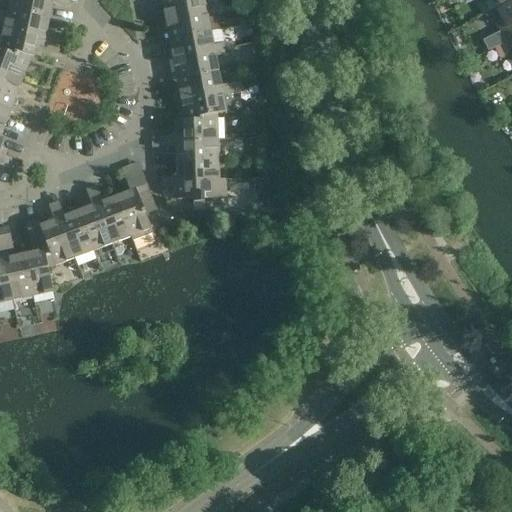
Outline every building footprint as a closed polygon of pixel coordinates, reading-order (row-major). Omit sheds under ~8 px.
[(52,3),(60,5),(60,0),(10,0),(8,9),(49,18),(52,3)] [(217,16),(215,5),(206,6),(205,0),(161,0),(165,20),(207,12),(209,17),(217,16)] [(486,0),(492,0),(497,9),(511,1),(511,0),(481,0),(483,2),(486,0)] [(496,25),(506,43),(511,40),(511,1),(497,9),(503,21),(496,25)] [(215,5),(217,16),(233,13),(232,8),(224,9),(223,3),(215,5)] [(46,32),(49,18),(8,9),(4,29),(45,38),(46,32)] [(211,32),(209,17),(207,12),(165,20),(169,40),(211,32)] [(43,43),(51,45),(53,34),(46,32),(45,38),(4,29),(0,48),(0,50),(32,56),(32,57),(40,58),(43,43)] [(214,47),(211,32),(169,40),(173,60),(215,52),(216,58),(225,56),(222,45),(214,47)] [(53,34),(51,45),(60,47),(63,36),(53,34)] [(222,45),(225,56),(233,54),(231,43),(222,45)] [(0,50),(0,72),(23,81),(32,57),(32,56),(0,50)] [(219,72),(216,58),(215,52),(173,60),(177,80),(219,72)] [(0,94),(15,100),(23,81),(0,72),(0,94)] [(224,98),(232,96),(230,85),(222,87),(219,72),(177,80),(181,100),(223,92),(224,98)] [(230,85),(232,96),(241,94),(239,83),(230,85)] [(218,114),(218,115),(227,113),(224,98),(223,92),(181,100),(185,121),(185,122),(218,114)] [(0,116),(8,120),(15,100),(0,94),(0,116)] [(185,122),(185,121),(175,121),(176,137),(168,137),(168,149),(176,148),(176,143),(219,141),(218,115),(218,114),(185,122)] [(0,116),(0,138),(1,139),(1,138),(8,120),(0,116)] [(168,149),(168,137),(160,138),(160,143),(160,149),(168,149)] [(257,139),(257,160),(268,160),(267,139),(257,139)] [(176,148),(176,163),(219,162),(219,141),(176,143),(176,148)] [(7,157),(3,168),(11,171),(15,160),(7,157)] [(177,178),(169,178),(170,189),(177,189),(177,184),(220,182),(220,181),(219,162),(176,163),(177,178)] [(132,237),(131,238),(132,241),(153,234),(139,198),(151,194),(142,171),(125,177),(130,192),(117,197),(132,237)] [(170,189),(169,178),(161,178),(162,190),(170,189)] [(177,184),(177,189),(178,201),(194,200),(194,204),(205,204),(205,200),(227,199),(226,181),(220,181),(220,182),(177,184)] [(89,200),(100,196),(97,188),(86,192),(89,200)] [(132,237),(117,197),(103,203),(100,196),(89,200),(92,207),(97,205),(112,245),(131,238),(132,237)] [(51,214),(62,210),(59,203),(48,207),(51,214)] [(97,205),(92,207),(79,212),(94,252),(112,245),(97,205)] [(94,252),(79,212),(65,217),(62,210),(51,214),(54,221),(59,219),(75,259),(94,252)] [(54,221),(40,227),(48,270),(49,270),(75,259),(59,219),(54,221)] [(40,227),(39,222),(27,224),(32,248),(38,247),(39,252),(25,255),(33,297),(54,293),(49,270),(48,270),(40,227)] [(33,297),(25,255),(10,258),(9,253),(15,252),(10,228),(0,230),(0,238),(13,302),(33,297)] [(0,304),(13,302),(0,238),(0,304)]
